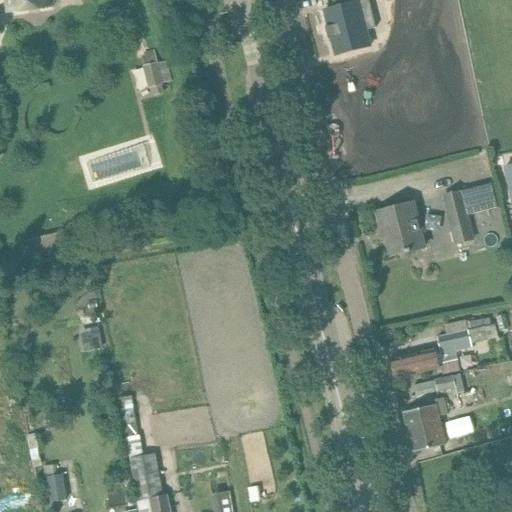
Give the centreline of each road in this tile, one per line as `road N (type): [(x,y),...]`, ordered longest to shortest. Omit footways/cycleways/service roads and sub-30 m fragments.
road 1 (residential): [(405,511),(271,0)]
road 2 (secondary): [(346,436),(235,0)]
